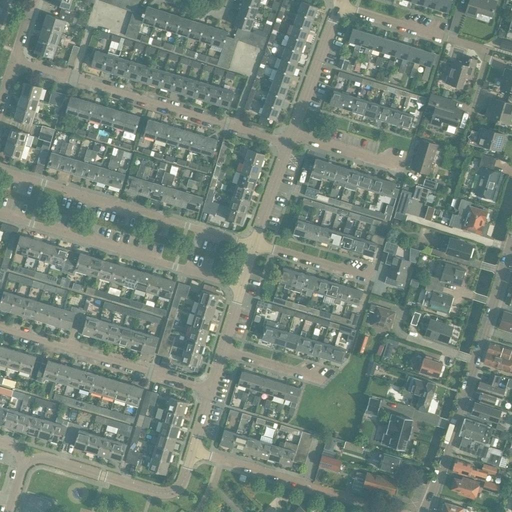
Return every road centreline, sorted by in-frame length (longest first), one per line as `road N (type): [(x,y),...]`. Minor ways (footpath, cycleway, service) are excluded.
road 1 (residential): [(291,137),(268,138),(14,60)]
road 2 (residential): [(511,244),(426,511)]
road 3 (residential): [(254,246),(0,169)]
road 4 (residential): [(0,213),(241,286)]
road 5 (residential): [(210,392),(0,326)]
road 6 (residential): [(473,118),(486,60),(479,48),(340,2)]
road 7 (residential): [(172,491),(41,458),(24,461)]
road 8 (residential): [(291,137),(340,2)]
road 9 (residential): [(372,280),(254,246)]
